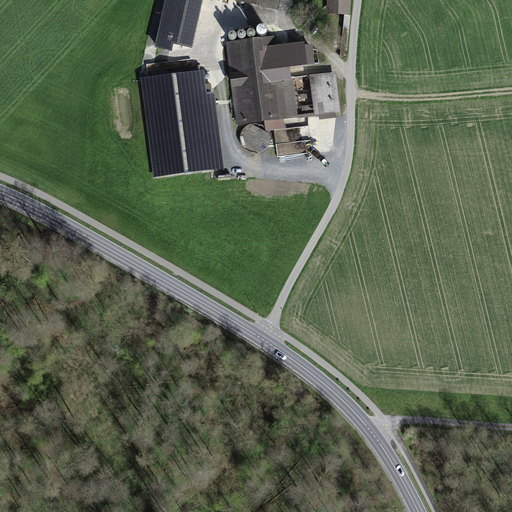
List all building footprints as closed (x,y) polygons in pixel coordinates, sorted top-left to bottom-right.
[(206,0),(167,0),(155,52),(173,57),(175,48),(194,53),(206,0)] [(226,0),(227,2),(280,14),(283,0),(226,0)] [(351,0),(326,0),(326,17),(350,19),(351,0)] [(265,44),(229,47),(236,129),(300,124),(295,77),(268,79),(265,44)] [(204,74),(146,81),(157,174),(215,167),(204,74)] [(336,76),(312,79),(317,118),(342,115),(336,76)]
